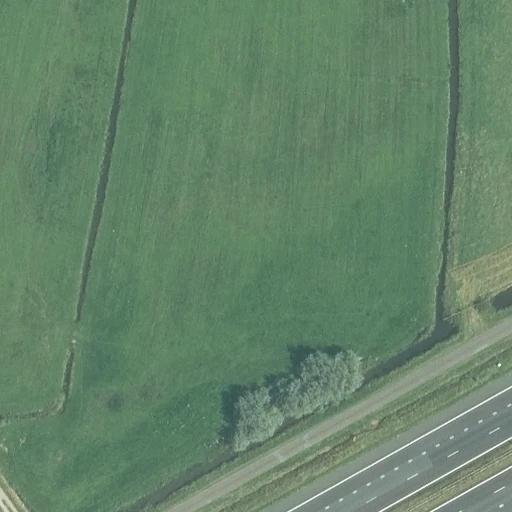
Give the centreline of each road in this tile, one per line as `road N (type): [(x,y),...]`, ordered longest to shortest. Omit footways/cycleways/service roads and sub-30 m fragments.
road 1 (unclassified): [(181,511),(511,326)]
road 2 (motorway): [(511,423),(353,511)]
